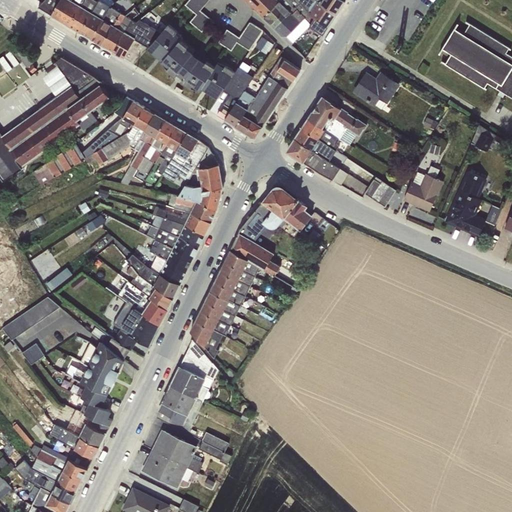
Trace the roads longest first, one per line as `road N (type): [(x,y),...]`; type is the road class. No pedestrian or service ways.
road 1 (residential): [(261,159),(86,511)]
road 2 (residential): [(261,159),(0,1)]
road 3 (residential): [(511,281),(261,159)]
road 4 (residential): [(365,0),(261,159)]
